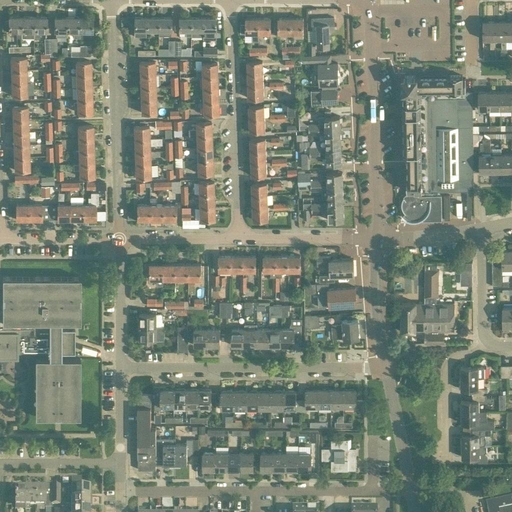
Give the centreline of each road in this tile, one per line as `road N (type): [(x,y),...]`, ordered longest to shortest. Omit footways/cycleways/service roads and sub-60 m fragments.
road 1 (residential): [(386,368),(120,369)]
road 2 (tertiary): [(376,238),(375,103),(361,0)]
road 3 (residential): [(239,238),(232,0)]
road 4 (residential): [(118,237),(110,0)]
road 5 (tertiary): [(414,511),(386,368)]
road 6 (residential): [(239,238),(376,238)]
road 7 (residential): [(450,463),(445,378),(451,362),(482,347)]
road 8 (residential): [(119,490),(254,490)]
road 9 (residential): [(120,369),(118,237)]
road 10 (tertiary): [(386,368),(376,238)]
road 11 (residential): [(118,237),(239,238)]
road 12 (residential): [(0,464),(120,464)]
